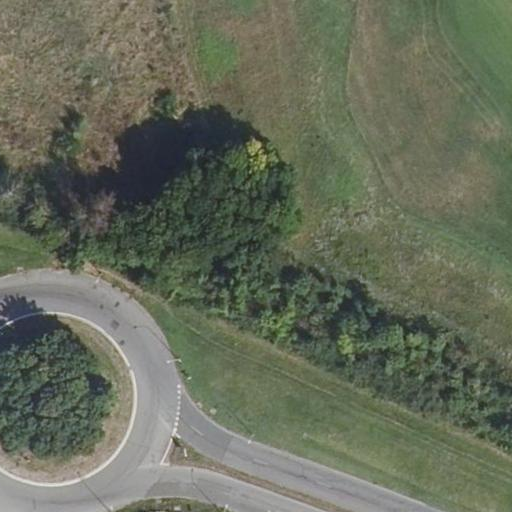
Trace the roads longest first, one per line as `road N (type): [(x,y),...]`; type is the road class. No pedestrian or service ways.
road 1 (primary): [(384,511),(223,446),(154,406)]
road 2 (primary): [(154,406),(149,370),(106,313),(73,298),(36,295),(1,304)]
road 3 (primary): [(119,483),(177,482),(273,511)]
